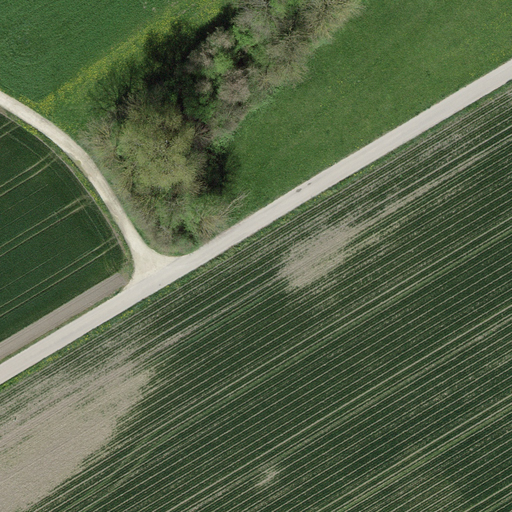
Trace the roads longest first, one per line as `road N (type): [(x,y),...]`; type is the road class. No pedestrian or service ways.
road 1 (unclassified): [(0,372),(511,66)]
road 2 (track): [(0,95),(96,167),(164,270)]
